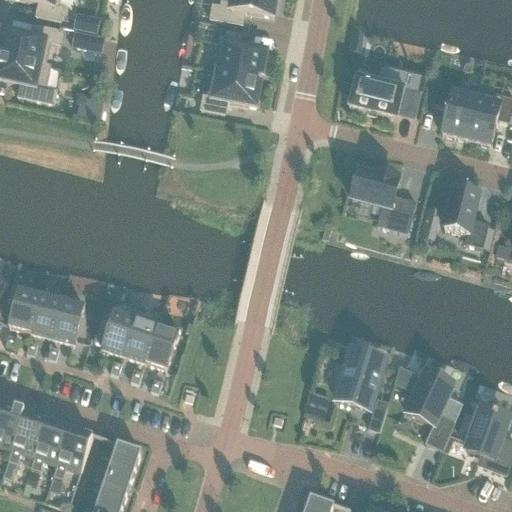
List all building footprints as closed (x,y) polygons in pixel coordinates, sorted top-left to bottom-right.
[(11,0),(11,2),(38,8),(35,20),(60,26),(63,12),(58,11),(60,0),(11,0)] [(212,9),(209,23),(242,29),(245,16),(272,21),(275,0),(221,0),(220,10),(212,9)] [(83,18),(80,17),(76,17),(73,32),(87,35),(90,20),(83,18)] [(0,59),(50,71),(50,70),(46,69),(50,47),(59,49),(62,36),(33,29),(30,42),(3,36),(0,50),(0,59)] [(260,82),(265,57),(238,51),(240,39),(216,34),(213,48),(218,49),(212,75),(261,84),(262,82),(260,82)] [(84,37),(81,37),(75,36),(72,51),(87,54),(90,39),(84,37)] [(0,84),(20,88),(17,101),(54,109),(57,96),(45,93),(50,71),(0,59),(0,84)] [(349,110),(348,112),(350,112),(367,117),(378,120),(378,119),(394,123),(396,124),(397,122),(404,94),(421,98),(426,79),(412,76),(411,79),(388,73),(384,88),(358,81),(356,81),(356,83),(349,110)] [(203,100),(200,114),(225,119),(227,106),(255,111),(260,86),(261,86),(261,84),(212,75),(207,101),(203,100)] [(466,145),(479,95),(439,85),(433,109),(448,113),(442,139),(466,145)] [(511,114),(511,103),(479,95),(466,145),(490,151),(497,125),(509,128),(511,114)] [(81,114),(100,115),(101,99),(82,98),(81,114)] [(359,176),(352,203),(382,211),(377,230),(408,238),(416,206),(395,200),(399,183),(375,177),(374,180),(359,176)] [(479,199),(454,193),(444,234),(468,240),(465,249),(482,253),(488,229),(473,225),(479,199)] [(41,300),(19,294),(9,333),(31,339),(41,300)] [(62,305),(41,300),(31,339),(52,344),(62,305)] [(82,311),(62,305),(52,344),(72,350),(82,311)] [(137,323),(115,316),(103,354),(124,362),(137,323)] [(158,330),(137,323),(124,362),(145,368),(158,330)] [(179,337),(158,330),(145,368),(166,376),(179,337)] [(16,342),(8,340),(5,352),(13,354),(16,342)] [(37,348),(29,346),(26,359),(34,360),(37,348)] [(59,354),(50,351),(47,364),(56,366),(59,354)] [(352,352),(336,407),(371,418),(388,362),(352,352)] [(122,369),(113,366),(110,378),(118,381),(122,369)] [(417,380),(401,372),(399,372),(393,388),(410,396),(417,380)] [(142,377),(134,374),(130,386),(138,389),(142,377)] [(452,390),(426,377),(406,417),(433,430),(424,448),(441,456),(455,426),(438,418),(452,390)] [(162,387),(154,384),(150,396),(158,399),(162,387)] [(309,411),(323,416),(330,397),(316,392),(309,411)] [(375,409),(368,433),(380,436),(387,413),(375,409)] [(0,449),(12,453),(24,418),(2,410),(0,414),(0,449)] [(482,414),(467,455),(493,465),(491,468),(492,469),(490,473),(494,475),(507,480),(507,479),(505,478),(511,459),(511,447),(501,444),(508,424),(482,414)] [(22,456),(35,461),(47,425),(24,418),(12,453),(8,465),(18,468),(22,456)] [(58,468),(70,433),(47,425),(35,461),(31,473),(40,476),(44,464),(58,468)] [(70,433),(58,468),(54,480),(63,484),(67,472),(81,476),(92,442),(93,442),(94,441),(70,433)] [(104,489),(128,497),(141,457),(117,449),(108,477),(99,473),(95,486),(104,489)] [(17,469),(8,465),(3,481),(12,485),(17,469)] [(39,479),(30,476),(26,487),(35,491),(39,479)] [(63,486),(53,483),(49,495),(59,498),(63,486)] [(122,511),(128,497),(104,489),(96,511),(122,511)] [(339,511),(310,502),(306,511),(331,511),(334,511),(339,511)]
